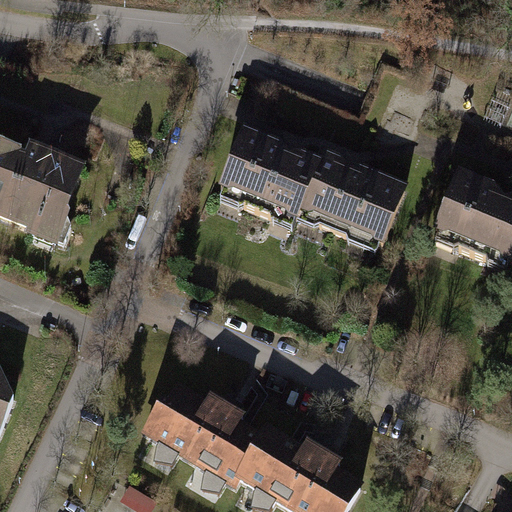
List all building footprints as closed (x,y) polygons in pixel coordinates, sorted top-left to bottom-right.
[(0,145),(0,218),(56,240),(80,177),(0,145)] [(222,198),(301,230),(305,220),(323,177),(245,145),(222,198)] [(305,220),(384,253),(406,199),(327,167),(323,177),(305,220)] [(429,240),(508,272),(511,263),(511,261),(511,211),(451,187),(429,240)] [(0,449),(17,406),(5,371),(0,369),(0,449)] [(182,396),(151,446),(238,499),(242,492),(269,450),(182,396)] [(269,450),(242,492),(274,511),(349,511),(360,496),(273,443),(269,450)]
